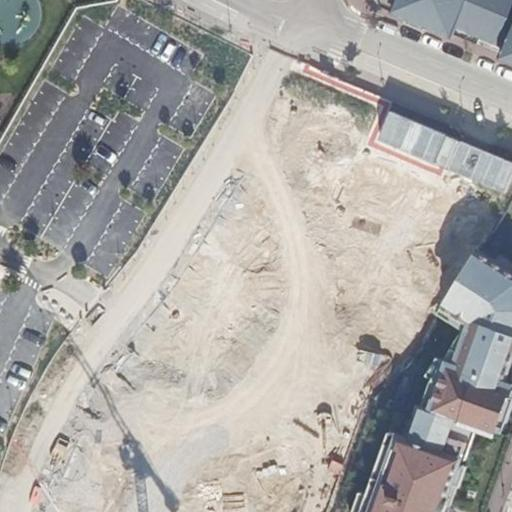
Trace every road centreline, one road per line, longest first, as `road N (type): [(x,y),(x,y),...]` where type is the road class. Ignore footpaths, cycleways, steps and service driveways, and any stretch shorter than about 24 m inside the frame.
road 1 (unknown): [(263,362),(99,297),(251,81),(388,158)]
road 2 (unknown): [(263,362),(313,385),(334,388),(342,378),(444,210),(439,190),(388,158)]
road 3 (residential): [(106,511),(257,228)]
road 4 (unknown): [(263,362),(388,158)]
road 5 (residential): [(511,95),(314,9)]
